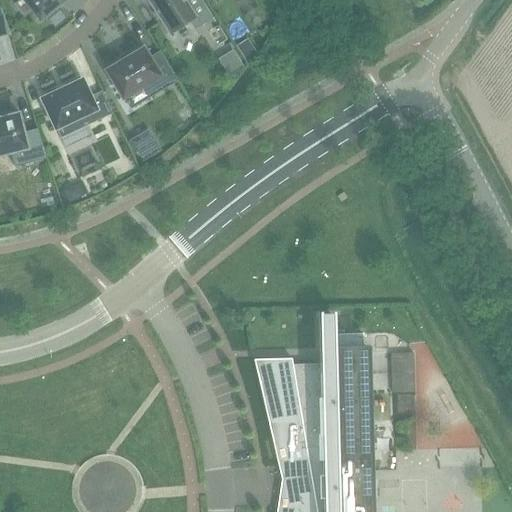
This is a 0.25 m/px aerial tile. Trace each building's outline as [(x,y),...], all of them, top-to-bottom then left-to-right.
[(30,9),(39,20),(63,1),(62,0),(19,0),(14,4),(23,15),(30,9)] [(147,0),(169,34),(189,21),(194,29),(212,18),(199,0),(147,0)] [(0,36),(10,34),(1,9),(0,8),(0,36)] [(246,62),(264,50),(254,36),(236,48),(246,62)] [(121,97),(122,99),(124,98),(145,85),(152,96),(177,81),(159,52),(149,58),(144,50),(143,47),(141,49),(107,70),(106,69),(104,71),(106,73),(106,72),(121,97)] [(41,99),(55,129),(81,117),(86,127),(112,114),(101,92),(90,97),(81,80),(65,87),(64,88),(58,91),(57,91),(41,99)] [(0,155),(11,153),(14,167),(46,159),(37,130),(23,133),(18,116),(19,116),(18,113),(16,114),(0,118),(0,155)] [(150,128),(158,141),(173,132),(165,119),(150,128)] [(291,359),(254,360),(281,480),(276,511),(372,511),(373,505),(372,499),(376,499),(376,480),(372,480),(368,346),(363,346),(363,334),(332,335),(332,318),(319,318),(319,335),(320,364),(292,365),(291,359)] [(390,354),(391,394),(414,393),(413,354),(390,354)]
